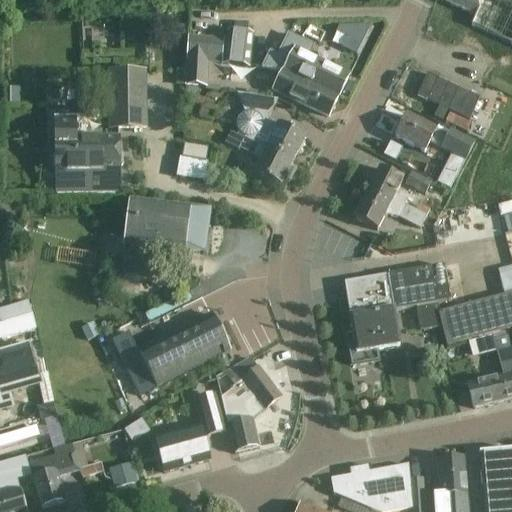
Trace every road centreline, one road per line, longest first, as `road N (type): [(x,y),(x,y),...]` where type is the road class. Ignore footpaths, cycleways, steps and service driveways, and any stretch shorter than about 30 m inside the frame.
road 1 (tertiary): [(324,446),(293,301),(296,228),(419,0)]
road 2 (residential): [(324,446),(398,444),(511,418)]
road 3 (residential): [(267,497),(232,481),(114,511)]
